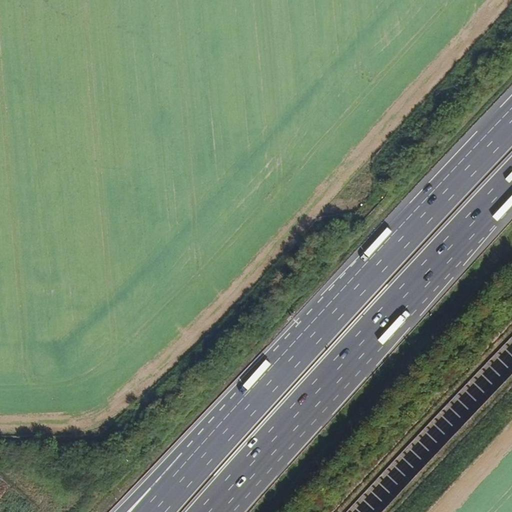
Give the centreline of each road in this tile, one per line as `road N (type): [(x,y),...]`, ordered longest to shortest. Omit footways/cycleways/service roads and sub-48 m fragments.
road 1 (motorway): [(511,119),(153,511)]
road 2 (motorway): [(210,511),(511,182)]
